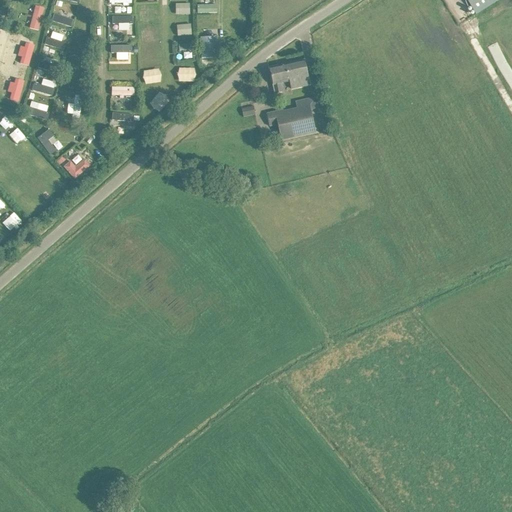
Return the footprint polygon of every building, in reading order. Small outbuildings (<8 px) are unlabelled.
[(466,0),(476,14),(498,0),(466,0)] [(197,4),(197,13),(217,13),(217,4),(197,4)] [(40,30),(44,7),(34,5),(30,29),(40,30)] [(54,13),(51,21),(71,28),(74,20),(54,13)] [(134,27),(134,16),(110,16),(110,26),(134,27)] [(47,36),(44,44),(63,52),(67,43),(47,36)] [(217,58),(216,36),(200,36),(201,59),(217,58)] [(23,42),(17,62),(29,66),(35,45),(23,42)] [(158,43),(139,44),(140,52),(158,51),(158,43)] [(183,52),(184,58),(193,58),(192,43),(179,44),(179,52),(183,52)] [(56,74),(60,61),(43,56),(39,69),(56,74)] [(310,84),(304,60),(269,68),(275,94),(282,92),(280,83),(289,81),(291,89),(310,84)] [(135,79),(135,65),(120,65),(121,77),(127,76),(127,79),(135,79)] [(178,68),(178,82),(195,82),(195,68),(178,68)] [(144,70),(144,83),(161,83),(160,69),(144,70)] [(18,102),(24,81),(11,77),(5,99),(18,102)] [(52,96),(55,82),(42,79),(41,85),(34,83),(32,91),(52,96)] [(112,86),(112,96),(134,96),(135,87),(112,86)] [(158,112),(170,101),(161,91),(149,102),(158,112)] [(33,94),(29,107),(34,109),(32,116),(46,121),(52,99),(33,94)] [(74,104),(68,103),(67,112),(80,114),(82,95),(75,94),(74,104)] [(267,114),(269,126),(278,125),(281,140),(316,133),(310,105),(283,111),(283,110),(267,114)] [(241,109),(243,117),(255,114),(253,106),(241,109)] [(113,113),(113,121),(132,122),(132,113),(113,113)] [(49,129),(37,138),(50,156),(62,147),(49,129)] [(74,179),(89,166),(79,154),(63,166),(74,179)]
